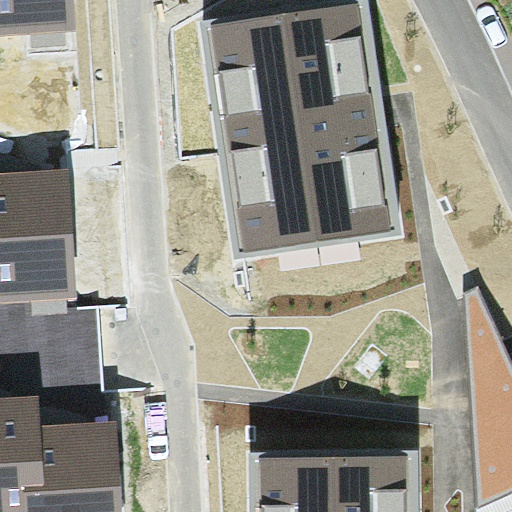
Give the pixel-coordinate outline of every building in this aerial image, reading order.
[(0,0),(0,33),(75,29),(73,0),(0,0)] [(369,0),(344,0),(202,20),(236,259),(404,235),(369,0)] [(72,172),(0,176),(0,304),(79,300),(72,172)] [(511,368),(478,293),(467,298),(480,507),(511,492),(511,368)] [(40,396),(0,398),(0,511),(27,511),(25,484),(45,483),(41,428),(40,396)] [(122,511),(118,423),(41,428),(45,483),(25,484),(27,511),(122,511)] [(421,511),(421,451),(252,454),(252,511),(421,511)]
